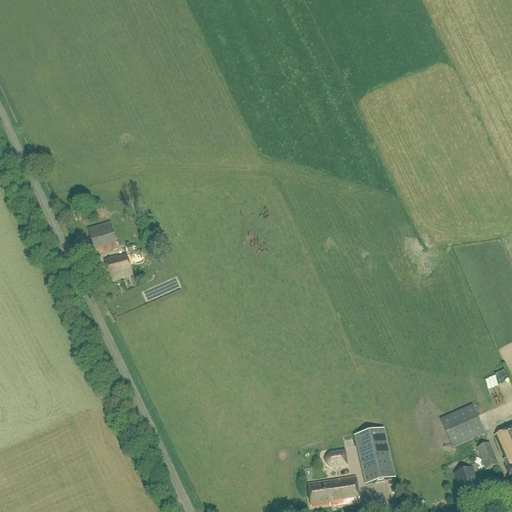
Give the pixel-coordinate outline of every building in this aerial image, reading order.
[(119,250),(111,224),(88,230),(96,257),(119,250)] [(131,275),(126,257),(117,259),(117,258),(104,262),(110,281),(131,275)] [(500,316),(505,324),(509,321),(504,313),(500,316)] [(505,391),(511,388),(511,387),(505,372),(498,375),(505,391)] [(487,435),(474,406),(441,420),(454,450),(487,435)] [(511,429),(495,437),(505,460),(503,461),(506,468),(511,481),(511,480),(511,429)] [(390,461),(383,431),(355,437),(358,450),(367,488),(396,482),(390,461)] [(499,466),(491,444),(481,447),(480,445),(474,447),(476,452),(479,451),(487,471),(499,466)] [(349,467),(347,452),(330,454),(329,454),(329,455),(328,456),(327,457),(327,458),(326,459),(326,460),(326,461),(326,462),(326,463),(326,464),(327,465),(328,467),(329,467),(330,468),(331,469),(332,469),(349,467)] [(475,478),(473,469),(454,475),(457,483),(459,483),(462,495),(477,490),(473,478),(475,478)] [(360,505),(356,479),(336,482),(336,483),(308,487),(311,509),(334,506),(334,509),(360,505)]
